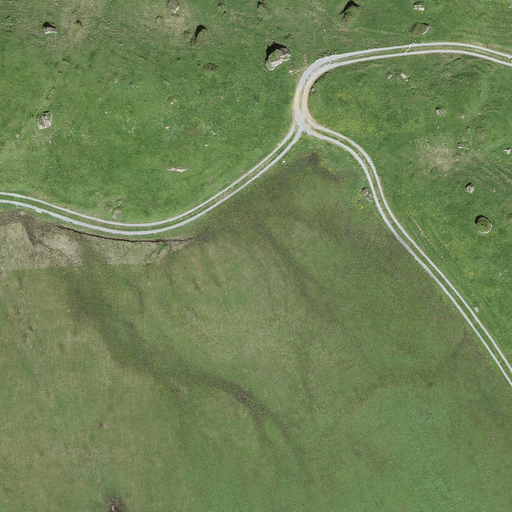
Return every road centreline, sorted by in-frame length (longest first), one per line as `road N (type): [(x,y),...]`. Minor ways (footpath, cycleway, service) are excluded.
road 1 (track): [(511,60),(442,47),(301,70),(310,136),(210,210),(144,233),(0,199)]
road 2 (track): [(310,136),(364,157),(399,237),(511,387)]
